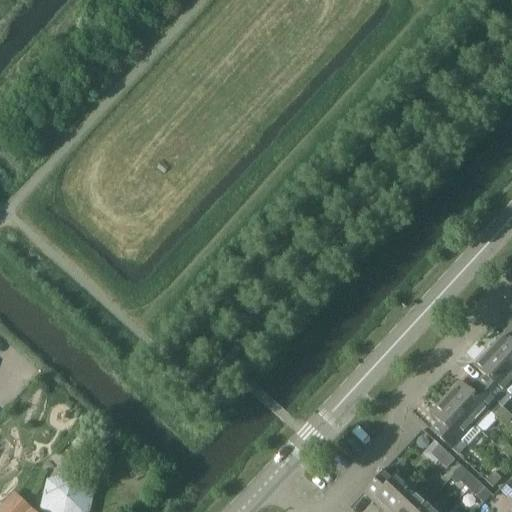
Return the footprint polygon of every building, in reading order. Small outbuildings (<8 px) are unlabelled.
[(511,342),(504,336),(490,351),(511,372),(511,342)] [(511,372),(490,351),(475,367),(492,383),(484,392),(503,409),(511,399),(511,398),(511,372)] [(481,433),(486,433),(495,424),(494,417),(503,409),(484,392),(478,399),(460,383),(445,400),(481,433)] [(459,457),(481,433),(445,400),(431,415),(448,431),(440,439),(459,457)] [(439,463),(446,454),(439,448),(431,456),(439,463)] [(446,454),(439,463),(447,470),(455,462),(446,454)] [(364,495),(373,503),(382,511),(393,511),(413,491),(397,477),(395,479),(387,471),(364,495)] [(47,483),(41,510),(43,511),(87,511),(92,492),(73,475),(47,483)] [(470,475),(462,484),(469,490),(477,482),(470,475)] [(469,490),(477,498),(485,489),(477,482),(469,490)] [(511,485),(508,482),(501,490),(511,499),(511,485)] [(413,491),(393,511),(421,511),(428,505),(413,491)] [(0,511),(31,511),(14,496),(0,511)]
